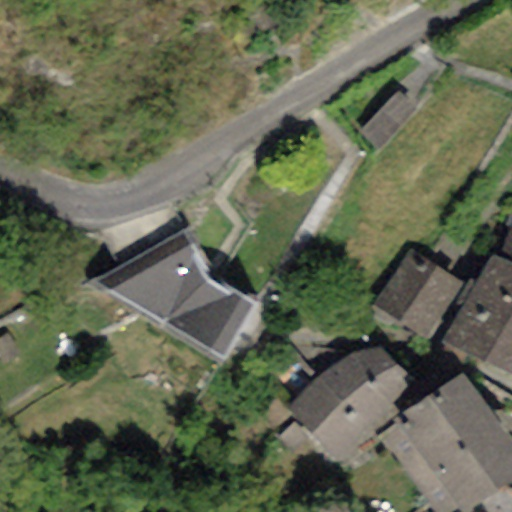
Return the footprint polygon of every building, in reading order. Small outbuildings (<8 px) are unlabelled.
[(511,223),(494,265),(511,275),(511,223)] [(184,242),(94,292),(165,334),(224,377),(257,323),(206,294),(184,242)] [(462,289),(410,254),(371,312),(424,347),(462,289)] [(445,353),(511,390),(511,275),(494,265),(445,353)] [(411,389),(381,355),(347,364),(312,386),(286,417),(337,472),(388,418),(411,389)] [(511,460),(465,387),(384,446),(427,511),(499,511),(511,502),(511,460)]
